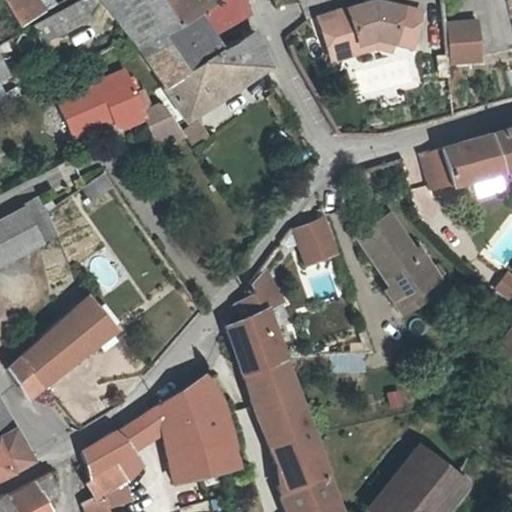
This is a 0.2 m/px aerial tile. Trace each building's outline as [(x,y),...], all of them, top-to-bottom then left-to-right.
[(5,0),(17,21),(42,8),(37,0),(5,0)] [(86,0),(74,0),(33,23),(43,41),(94,13),(86,0)] [(51,0),(37,0),(42,8),(53,2),(51,0)] [(103,0),(127,36),(128,37),(151,25),(135,0),(103,0)] [(135,0),(151,25),(128,37),(159,83),(183,69),(159,32),(210,1),(210,0),(135,0)] [(183,69),(215,50),(200,26),(243,16),(239,0),(211,0),(210,1),(159,32),(183,69)] [(358,0),(359,3),(360,8),(369,8),(370,2),(370,0),(358,0)] [(348,45),(351,54),(365,50),(387,54),(390,45),(410,49),(418,13),(370,2),(369,8),(360,8),(359,3),(308,18),(319,55),(348,45)] [(476,58),(472,17),(440,20),(444,62),(476,58)] [(247,30),(215,50),(183,69),(159,83),(157,85),(181,119),(264,68),(247,30)] [(321,62),(351,54),(348,45),(319,55),(321,62)] [(0,107),(19,96),(0,58),(0,107)] [(29,74),(36,87),(55,76),(48,63),(29,74)] [(113,128),(117,126),(138,117),(140,123),(147,141),(172,125),(160,108),(151,106),(140,113),(122,72),(94,84),(96,87),(56,103),(70,138),(110,122),(113,128)] [(270,97),(285,123),(293,118),(278,92),(270,97)] [(119,131),(140,123),(138,117),(117,126),(119,131)] [(192,118),(175,129),(179,135),(186,146),(203,135),(192,118)] [(175,129),(172,125),(147,141),(150,148),(179,135),(175,129)] [(496,171),(511,166),(511,126),(484,134),(496,171)] [(447,186),(496,171),(484,134),(428,151),(427,149),(415,153),(425,188),(446,182),(447,186)] [(101,171),(79,188),(90,203),(112,186),(101,171)] [(34,193),(0,211),(0,260),(53,234),(42,208),(34,193)] [(392,283),(403,300),(434,281),(418,253),(413,255),(388,213),(353,233),(386,287),(392,283)] [(333,253),(320,219),(288,231),(301,265),(333,253)] [(316,302),(337,295),(329,271),(308,278),(316,302)] [(492,289),(507,302),(511,296),(511,274),(507,271),(492,289)] [(247,295),(258,316),(277,305),(263,280),(252,272),(242,285),(247,295)] [(392,306),(403,300),(392,283),(386,287),(382,290),(392,306)] [(110,327),(92,304),(84,294),(81,298),(107,330),(110,327)] [(282,359),(258,316),(247,295),(229,306),(236,320),(225,325),(240,372),(282,359)] [(39,379),(107,330),(81,298),(21,354),(39,379)] [(101,298),(92,304),(110,327),(119,321),(101,298)] [(511,324),(499,342),(511,351),(511,324)] [(39,379),(21,354),(4,370),(22,392),(39,379)] [(363,370),(362,355),(329,357),(330,373),(363,370)] [(270,430),(263,433),(273,463),(274,484),(283,511),(303,511),(332,503),(310,440),(282,359),(240,372),(244,387),(249,408),(256,405),(270,430)] [(156,405),(161,429),(172,484),(233,465),(231,454),(218,401),(203,374),(185,387),(156,405)] [(386,392),(390,410),(406,407),(402,389),(386,392)] [(137,428),(120,439),(129,451),(161,429),(156,405),(138,417),(136,418),(137,428)] [(249,408),(263,433),(270,430),(256,405),(249,408)] [(0,470),(27,456),(0,409),(0,470)] [(136,418),(111,431),(120,439),(137,428),(136,418)] [(137,462),(129,451),(120,439),(111,431),(78,452),(88,477),(113,462),(124,480),(137,462)] [(374,511),(433,511),(439,504),(426,493),(444,470),(418,449),(371,509),(374,511)] [(88,477),(95,494),(100,492),(124,480),(113,462),(88,477)] [(458,480),(444,470),(426,493),(439,504),(458,480)] [(0,511),(47,511),(29,479),(3,494),(0,492),(0,511)] [(133,511),(124,480),(100,492),(105,511),(133,511)] [(105,511),(100,492),(95,494),(82,500),(85,511),(105,511)] [(335,511),(332,503),(303,511),(335,511)]
